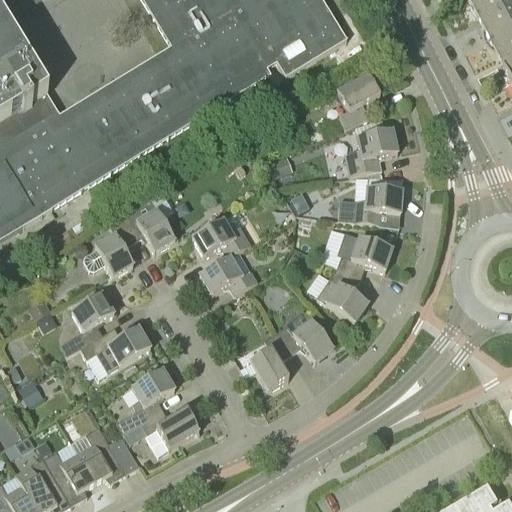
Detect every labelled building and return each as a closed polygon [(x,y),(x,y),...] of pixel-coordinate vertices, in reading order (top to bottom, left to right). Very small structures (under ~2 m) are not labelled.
[(0,0),(0,245),(269,81),(266,75),(275,69),(284,83),(344,45),(316,0),(0,0)] [(511,9),(511,10),(511,2),(509,5),(506,0),(476,0),(466,5),(475,22),(477,21),(480,25),(511,9)] [(490,46),(511,34),(511,10),(511,9),(480,25),(490,46)] [(511,34),(490,46),(500,66),(511,59),(511,34)] [(511,85),(511,59),(500,66),(503,70),(500,71),(509,87),(511,85)] [(344,136),(367,124),(361,113),(378,103),(367,82),(336,99),(347,119),(338,125),(344,136)] [(349,183),(379,177),(377,164),(396,160),(391,136),(357,144),(360,157),(344,161),(349,183)] [(286,162),(268,169),(274,183),(291,176),(286,162)] [(399,221),(401,197),(366,194),(365,208),(339,206),(337,228),(352,229),(378,231),(379,219),(399,221)] [(119,225),(132,248),(143,242),(153,259),(173,247),(156,216),(136,228),(130,219),(119,225)] [(122,254),(132,248),(119,225),(108,232),(113,241),(93,253),(95,255),(84,262),(82,267),(88,276),(93,277),(104,271),(111,283),(132,271),(122,254)] [(227,264),(228,264),(249,252),(238,233),(228,238),(221,226),(191,244),(203,264),(220,254),(226,264),(226,265),(227,264)] [(336,274),(359,285),(364,271),(383,278),(391,255),(358,244),(350,266),(340,262),(336,274)] [(226,265),(226,264),(198,281),(210,302),(227,292),(233,302),(256,289),(249,278),(240,284),(228,264),(227,264),(226,265)] [(350,299),(359,285),(336,274),(328,285),(315,304),(353,330),(367,310),(350,299)] [(79,354),(101,340),(95,330),(112,320),(100,300),(70,317),(81,337),(58,351),(64,363),(79,354)] [(43,305),(27,314),(33,324),(49,315),(43,305)] [(274,339),(288,362),(300,353),(313,369),(332,355),(310,327),(292,341),(284,331),(274,339)] [(101,340),(79,354),(97,385),(149,355),(137,334),(119,344),(113,333),(101,340)] [(277,369),(288,362),(274,339),(263,346),(268,356),(248,368),(266,398),(287,386),(277,369)] [(14,372),(6,376),(13,388),(21,383),(14,372)] [(139,430),(162,417),(156,406),(173,396),(161,376),(130,393),(138,407),(132,410),(135,418),(115,429),(121,440),(139,430)] [(33,387),(19,395),(27,410),(41,402),(33,387)] [(10,411),(2,416),(6,422),(13,417),(10,411)] [(145,441),(144,441),(156,462),(197,438),(185,417),(168,427),(162,417),(139,430),(145,441)] [(75,459),(93,489),(103,483),(108,489),(124,480),(124,481),(126,480),(125,479),(125,478),(125,479),(107,449),(97,432),(84,440),(90,451),(75,459)] [(28,441),(14,449),(20,460),(34,452),(28,441)] [(121,441),(107,449),(125,479),(125,478),(125,479),(138,472),(121,441)] [(45,445),(35,451),(42,463),(52,457),(45,445)] [(93,489),(75,459),(61,467),(55,457),(41,464),(69,511),(86,502),(83,495),(93,489)] [(68,511),(69,511),(41,464),(14,480),(32,511),(68,511)] [(32,511),(14,480),(13,481),(19,491),(5,499),(0,490),(0,511),(32,511)] [(504,511),(502,511),(491,493),(457,511),(504,511)]
